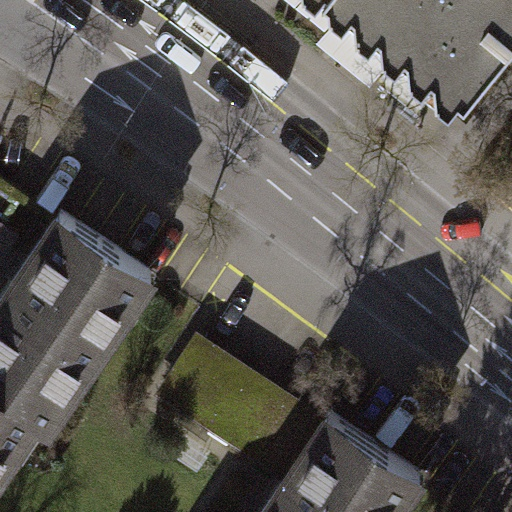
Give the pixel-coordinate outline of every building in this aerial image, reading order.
[(511,0),(343,0),(463,95),(511,34),(511,0)] [(0,293),(0,390),(31,411),(39,416),(58,386),(65,391),(106,328),(109,330),(150,267),(57,206),(0,293)] [(0,268),(25,226),(0,210),(0,268)] [(197,338),(163,390),(286,469),(320,416),(197,338)] [(0,458),(31,411),(0,390),(0,458)] [(257,511),(395,511),(424,468),(327,406),(320,416),(286,469),(257,511)]
